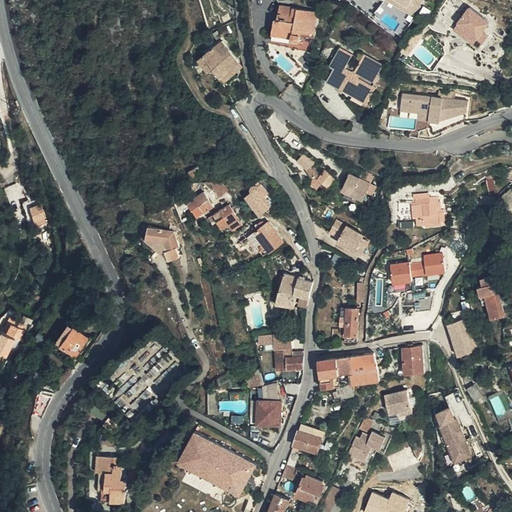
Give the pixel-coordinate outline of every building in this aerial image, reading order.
[(415,12),(423,4),(416,0),(413,0),(411,4),(403,0),(400,0),(399,3),(415,12)] [(474,31),(480,36),(475,41),(481,46),(491,34),(485,29),(492,20),(473,5),(461,20),(474,31)] [(282,6),(281,12),(280,19),(276,19),(273,39),(300,44),(302,31),(315,33),(319,12),(282,6)] [(229,14),(221,17),(224,23),(231,21),(229,14)] [(469,36),(475,41),(480,36),(474,31),(469,36)] [(223,77),(241,63),(223,39),(205,54),(215,67),(223,77)] [(374,85),(386,65),(365,53),(353,74),(345,69),(354,54),(341,46),(330,66),(334,69),(327,82),(368,104),(377,87),(374,85)] [(215,67),(205,54),(199,59),(209,71),(215,67)] [(245,67),(241,63),(223,77),(227,81),(245,67)] [(404,93),(402,109),(420,111),(432,113),(431,120),(435,134),(467,121),(468,110),(470,102),(404,93)] [(432,113),(420,111),(419,119),(431,120),(432,113)] [(319,178),(323,173),(315,164),(307,171),(314,178),(320,179),(319,178)] [(192,176),(202,172),(199,166),(190,171),(192,176)] [(323,173),(319,178),(329,187),(336,179),(326,169),(323,173)] [(363,199),(371,183),(350,173),(342,189),(363,199)] [(221,196),(229,190),(221,180),(211,183),(221,196)] [(497,194),(493,180),(486,181),(490,195),(497,194)] [(262,213),(267,209),(272,205),(265,196),(269,192),(262,183),(260,186),(257,184),(254,184),(251,187),(252,189),(253,191),(248,196),(262,213)] [(190,201),(199,216),(215,206),(205,191),(190,201)] [(25,199),(29,225),(34,224),(31,203),(39,202),(39,197),(25,199)] [(43,202),(32,204),(36,224),(46,222),(43,202)] [(416,215),(417,215),(426,214),(426,217),(427,224),(427,226),(442,225),(441,218),(443,218),(441,202),(415,204),(416,215)] [(224,229),(230,225),(234,222),(237,228),(244,224),(230,203),(221,209),(221,210),(215,213),(224,229)] [(273,250),(285,240),(270,221),(249,236),(264,255),(273,250)] [(334,233),(341,237),(347,225),(340,221),(334,233)] [(365,234),(347,225),(341,237),(339,241),(356,250),(358,248),(364,236),(365,234)] [(150,226),(149,238),(166,241),(159,248),(171,258),(181,255),(178,247),(181,246),(175,231),(150,226)] [(369,239),(364,236),(358,248),(363,251),(369,239)] [(166,241),(149,238),(159,248),(166,241)] [(426,252),(428,273),(447,271),(445,250),(426,252)] [(343,267),(347,260),(336,253),(332,261),(343,267)] [(393,261),(394,287),(407,286),(406,276),(427,275),(426,259),(393,261)] [(297,291),(300,276),(286,272),(281,289),(296,293),(297,291)] [(315,280),(306,278),(306,275),(301,274),(300,276),(297,291),(296,293),(299,294),(302,295),(299,304),(307,306),(315,280)] [(486,295),(488,303),(493,318),(507,315),(496,274),(481,278),(484,285),(479,286),(481,296),(486,295)] [(279,298),(281,289),(270,291),(269,297),(279,298)] [(295,307),(299,294),(296,293),(281,289),(279,298),(277,303),(295,307)] [(342,307),(341,315),(347,315),(347,325),(346,334),(359,334),(360,308),(342,307)] [(271,319),(274,329),(283,326),(280,317),(271,319)] [(290,330),(273,332),(275,349),(292,348),(290,330)] [(463,330),(451,335),(455,345),(467,341),(463,330)] [(33,347),(37,339),(32,335),(26,332),(22,344),(29,346),(33,347)] [(71,351),(76,355),(88,337),(83,334),(71,351)] [(88,337),(76,355),(92,366),(103,348),(88,337)] [(22,344),(17,342),(16,345),(7,342),(2,357),(9,359),(9,361),(17,364),(23,366),(25,360),(29,346),(22,344)] [(425,370),(423,345),(403,347),(406,373),(425,370)] [(29,361),(33,347),(29,346),(25,360),(29,361)] [(304,368),(305,355),(294,355),(285,356),(284,351),(276,352),(278,370),(304,368)] [(351,372),(378,368),(376,351),(349,355),(351,372)] [(349,355),(338,356),(340,374),(351,372),(349,355)] [(340,374),(338,356),(320,358),(323,387),(341,385),(340,374)] [(169,363),(125,387),(137,408),(159,397),(152,385),(174,373),(169,363)] [(21,376),(23,366),(17,364),(15,375),(21,376)] [(380,380),(378,368),(351,372),(353,384),(380,380)] [(249,373),(252,388),(267,385),(264,370),(249,373)] [(278,398),(278,381),(269,384),(268,398),(278,398)] [(475,383),(469,388),(477,400),(483,396),(475,383)] [(353,387),(345,389),(347,397),(355,395),(353,387)] [(347,397),(345,389),(334,392),(336,400),(347,397)] [(407,391),(386,395),(389,412),(399,411),(400,416),(413,413),(407,391)] [(19,410),(20,395),(12,395),(9,413),(12,413),(11,420),(18,421),(19,410)] [(221,399),(221,408),(235,408),(235,399),(221,399)] [(259,399),(259,401),(259,414),(259,424),(281,424),(282,400),(259,399)] [(259,414),(259,401),(250,401),(250,414),(255,414),(259,414)] [(438,409),(456,458),(473,451),(455,402),(438,409)] [(368,432),(374,421),(365,418),(360,429),(368,432)] [(323,437),(300,430),(299,429),(294,444),(300,446),(318,452),(323,437)] [(241,495),(258,464),(197,430),(180,462),(241,495)] [(381,449),(386,437),(372,432),(371,436),(363,433),(361,439),(356,437),(349,452),(366,460),(372,445),(381,449)] [(347,459),(365,467),(367,461),(350,453),(347,459)] [(98,455),(98,465),(102,465),(102,471),(101,489),(104,489),(103,500),(127,501),(127,479),(123,479),(123,465),(119,465),(120,456),(98,455)] [(288,463),(283,476),(294,480),(299,467),(294,465),(288,463)] [(323,484),(324,480),(308,473),(306,477),(304,476),(297,494),(318,502),(325,485),(323,484)] [(329,511),(339,489),(332,486),(322,509),(328,511),(329,511)] [(285,511),(291,498),(276,492),(268,511),(285,511)]
